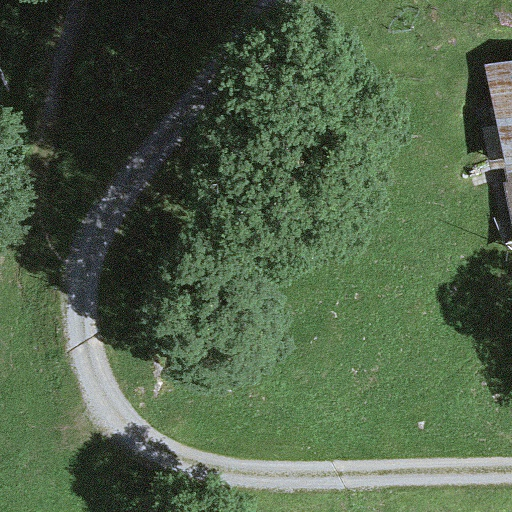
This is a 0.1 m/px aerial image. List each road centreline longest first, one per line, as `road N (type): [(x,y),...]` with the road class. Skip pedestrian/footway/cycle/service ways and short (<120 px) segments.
road 1 (track): [(511,473),(251,477),(175,462),(129,432),(93,376),(79,277)]
road 2 (track): [(79,277),(88,246),(128,182),(277,0)]
road 3 (track): [(78,0),(45,186),(57,252),(79,277)]
